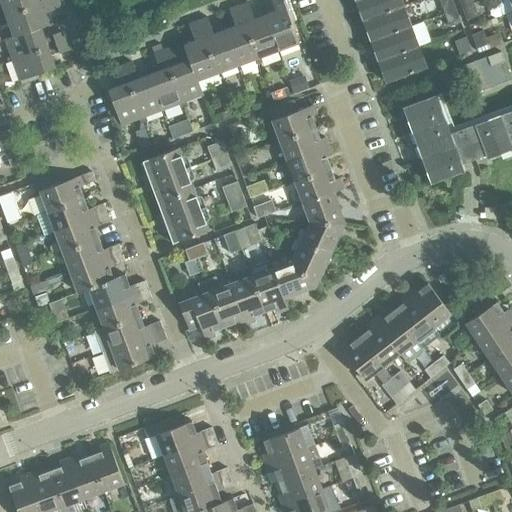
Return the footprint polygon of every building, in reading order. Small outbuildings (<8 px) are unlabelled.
[(0,0),(6,15),(49,0),(0,0)] [(49,0),(6,15),(13,35),(14,36),(41,26),(50,23),(46,12),(63,6),(60,0),(49,0)] [(266,15),(279,50),(300,42),(284,0),(273,0),(277,11),(266,15)] [(357,0),(356,1),(356,0),(350,2),(352,9),(358,7),(363,20),(404,5),(402,0),(357,0)] [(439,0),(444,13),(456,9),(452,0),(439,0)] [(473,1),(461,6),(467,20),(478,16),(473,1)] [(279,50),(266,15),(255,19),(248,2),(239,5),(259,58),(279,50)] [(239,65),(259,58),(239,5),(230,9),(236,26),(226,30),(239,65)] [(371,40),(412,26),(404,5),(363,20),(357,22),(360,29),(366,27),(371,40)] [(456,9),(444,13),(449,26),(461,22),(456,9)] [(239,65),(226,30),(215,34),(208,16),(199,20),(218,73),(239,65)] [(199,80),(218,73),(199,20),(189,23),(196,41),(184,45),(190,60),(191,59),(199,80)] [(13,35),(5,38),(11,56),(10,56),(7,57),(8,61),(12,59),(48,46),(41,26),(14,36),(13,35)] [(379,60),(419,45),(412,26),(371,40),(365,42),(368,49),(374,47),(378,60),(379,60)] [(477,47),(488,43),(483,30),(472,34),(477,47)] [(56,44),(65,40),(62,31),(53,34),(56,44)] [(460,54),(471,50),(466,36),(455,41),(460,54)] [(65,40),(56,44),(59,53),(69,50),(65,40)] [(379,60),(378,60),(372,62),(375,70),(381,67),(387,81),(427,66),(419,45),(379,60)] [(12,59),(8,61),(9,64),(13,63),(20,80),(56,67),(48,46),(12,59)] [(163,50),(166,59),(177,55),(174,46),(163,50)] [(158,62),(166,59),(163,50),(154,53),(158,62)] [(491,65),(504,60),(501,50),(488,55),(491,65)] [(511,78),(504,60),(491,65),(488,55),(464,64),(474,92),(511,78)] [(204,95),(199,80),(191,59),(190,60),(169,67),(182,103),(204,95)] [(127,74),(128,73),(136,70),(133,61),(123,65),(127,74)] [(117,77),(127,74),(123,65),(114,68),(117,77)] [(162,111),(182,103),(169,67),(149,75),(162,111)] [(295,93),(308,88),(303,74),(290,79),(295,93)] [(129,83),(142,118),(162,111),(149,75),(129,83)] [(122,125),(141,118),(142,118),(129,83),(109,90),(122,125)] [(285,87),(270,92),(273,100),(288,95),(285,87)] [(412,131),(446,119),(437,94),(403,106),(412,131)] [(280,140),(317,127),(312,114),(316,112),(314,105),(273,120),(280,140)] [(216,122),(233,116),(230,109),(213,115),(216,122)] [(511,109),(500,113),(511,144),(511,109)] [(166,110),(166,132),(197,131),(197,114),(183,115),(183,110),(166,110)] [(488,157),(511,148),(511,144),(500,113),(475,123),(487,154),(488,157)] [(456,144),(451,132),(446,119),(412,131),(422,157),(456,144)] [(463,163),(487,154),(475,123),(451,132),(456,144),(463,163)] [(280,140),(287,161),(328,145),(326,138),(321,140),(317,127),(280,140)] [(0,155),(7,153),(17,150),(13,137),(3,141),(3,142),(0,142),(0,155)] [(212,159),(227,153),(222,140),(207,145),(212,159)] [(235,157),(246,153),(243,143),(232,147),(235,157)] [(463,163),(456,144),(422,157),(432,183),(465,170),(463,163)] [(295,181),(331,167),(327,155),(331,153),(328,145),(287,161),(295,181)] [(145,183),(186,168),(178,147),(143,160),(147,172),(142,174),(145,183)] [(17,150),(7,153),(12,166),(22,163),(17,150)] [(227,153),(212,159),(216,170),(231,165),(227,153)] [(246,153),(235,157),(238,165),(249,161),(246,153)] [(333,190),(333,191),(344,187),(341,178),(336,180),(331,167),(295,181),(302,201),(333,190)] [(156,198),(192,185),(186,168),(145,183),(148,192),(153,190),(156,198)] [(38,195),(27,199),(34,216),(48,211),(84,197),(80,185),(96,179),(92,170),(36,191),(38,195)] [(255,183),(260,194),(269,191),(265,179),(255,183)] [(227,199),(242,193),(237,181),(223,186),(227,199)] [(250,197),(260,194),(255,183),(246,186),(250,197)] [(160,223),(201,208),(192,185),(156,198),(162,213),(157,214),(160,223)] [(345,223),(333,191),(333,190),(302,201),(310,221),(345,223)] [(0,197),(0,201),(8,223),(22,217),(12,192),(0,197)] [(242,193),(227,199),(232,211),(247,206),(242,193)] [(51,233),(108,212),(104,202),(88,208),(84,197),(48,211),(54,227),(50,229),(51,233)] [(262,203),(267,214),(276,211),(271,199),(262,203)] [(258,218),(267,214),(262,203),(253,206),(258,218)] [(201,208),(160,223),(164,232),(168,230),(173,242),(209,229),(201,208)] [(62,250),(99,237),(95,226),(111,220),(108,212),(51,233),(52,237),(56,235),(62,250)] [(331,254),(345,223),(310,221),(305,231),(299,229),(295,237),(331,254)] [(255,222),(243,227),(247,236),(258,232),(255,222)] [(227,243),(238,239),(235,230),(223,235),(227,243)] [(258,232),(247,236),(250,245),(262,241),(258,232)] [(65,270),(66,273),(122,252),(119,243),(104,249),(99,237),(62,250),(69,268),(65,270)] [(295,237),(290,247),(296,251),(291,260),(316,285),(331,254),(295,237)] [(238,239),(227,243),(230,252),(241,248),(238,240),(238,239)] [(194,245),(198,257),(208,253),(203,242),(194,245)] [(33,262),(26,243),(16,246),(24,266),(33,262)] [(189,260),(198,257),(194,245),(185,249),(189,260)] [(90,288),(114,277),(110,267),(126,261),(122,252),(66,273),(67,277),(72,275),(78,293),(90,288)] [(7,270),(17,267),(13,257),(4,261),(7,270)] [(291,260),(271,268),(283,298),(284,297),(316,285),(291,260)] [(259,265),(249,269),(251,275),(265,312),(278,307),(279,312),(288,308),(284,297),(283,298),(271,268),(269,261),(259,265)] [(12,283),(21,280),(22,280),(17,267),(7,270),(12,283)] [(91,309),(148,288),(145,279),(130,285),(125,273),(114,277),(90,288),(95,304),(91,306),(91,309)] [(215,275),(206,278),(224,327),(237,322),(239,327),(246,324),(231,283),(219,287),(215,275)] [(265,312),(251,275),(231,283),(246,324),(254,321),(252,317),(265,312)] [(190,298),(178,302),(188,329),(200,324),(200,325),(206,339),(214,336),(212,331),(224,327),(206,278),(197,282),(201,294),(190,298)] [(31,286),(34,294),(50,288),(47,280),(31,286)] [(408,292),(435,327),(452,313),(429,283),(418,291),(414,287),(408,292)] [(104,328),(140,315),(136,303),(152,297),(148,288),(91,309),(93,313),(98,312),(104,328)] [(473,304),(475,296),(475,295),(452,290),(450,299),(473,304)] [(45,292),(35,296),(38,306),(48,302),(45,292)] [(405,301),(394,309),(418,340),(421,344),(430,338),(426,333),(435,327),(408,292),(401,297),(405,301)] [(24,313),(33,309),(29,298),(19,302),(24,313)] [(479,340),(511,317),(511,312),(510,310),(506,312),(498,301),(467,322),(479,340)] [(418,340),(394,309),(383,318),(380,313),(373,318),(400,353),(418,340)] [(94,332),(101,352),(164,329),(161,320),(145,326),(140,315),(104,328),(104,329),(94,332)] [(490,357),(511,341),(511,317),(479,340),(490,357)] [(384,366),(400,353),(373,318),(367,323),(370,328),(360,335),(384,366)] [(164,329),(101,352),(109,373),(156,355),(151,344),(167,338),(164,329)] [(349,344),(346,340),(339,345),(366,380),(375,373),(383,383),(391,377),(383,367),(384,366),(360,335),(349,344)] [(503,375),(511,368),(511,341),(490,357),(503,375)] [(435,362),(441,370),(451,362),(445,354),(435,362)] [(432,376),(441,370),(435,362),(426,368),(432,376)] [(461,377),(469,372),(463,362),(455,368),(461,377)] [(511,368),(503,375),(511,389),(511,368)] [(401,369),(392,376),(401,388),(407,396),(416,389),(401,369)] [(469,372),(461,377),(468,387),(476,382),(469,372)] [(398,403),(407,396),(401,388),(392,395),(398,403)] [(486,414),(494,408),(488,399),(479,404),(486,414)] [(156,435),(163,455),(215,436),(211,427),(196,432),(192,421),(156,435)] [(344,422),(334,425),(338,437),(348,433),(344,422)] [(308,424),(264,440),(268,453),(264,455),(267,463),(316,445),(308,424)] [(348,433),(338,437),(342,448),(352,444),(348,433)] [(171,475),(207,462),(203,450),(218,444),(215,436),(163,455),(171,475)] [(90,455),(103,491),(124,483),(108,442),(101,445),(103,450),(90,455)] [(316,445),(267,463),(269,470),(274,469),(279,481),(315,468),(323,465),(316,445)] [(103,491),(90,455),(78,460),(76,455),(68,458),(83,498),(103,491)] [(72,502),(83,498),(68,458),(61,460),(63,465),(49,470),(65,511),(71,511),(76,510),(72,502)] [(171,475),(178,495),(230,475),(227,467),(211,473),(207,462),(171,475)] [(354,477),(363,474),(359,463),(350,466),(354,477)] [(281,503),(322,488),(315,468),(279,481),(283,495),(279,496),(281,503)] [(35,470),(27,473),(41,511),(65,511),(49,470),(37,475),(35,470)] [(22,481),(9,486),(18,511),(41,511),(27,473),(20,476),(22,481)] [(363,474),(354,477),(358,488),(367,485),(363,474)] [(174,511),(195,511),(222,502),(218,491),(234,485),(230,475),(178,495),(170,498),(174,511)] [(322,488),(281,503),(284,511),(289,510),(289,511),(332,511),(340,509),(332,485),(322,488)] [(490,493),(493,502),(504,498),(501,489),(490,493)] [(482,506),(493,502),(490,493),(479,497),(482,506)] [(222,502),(195,511),(256,511),(253,503),(237,509),(232,498),(222,502)]
